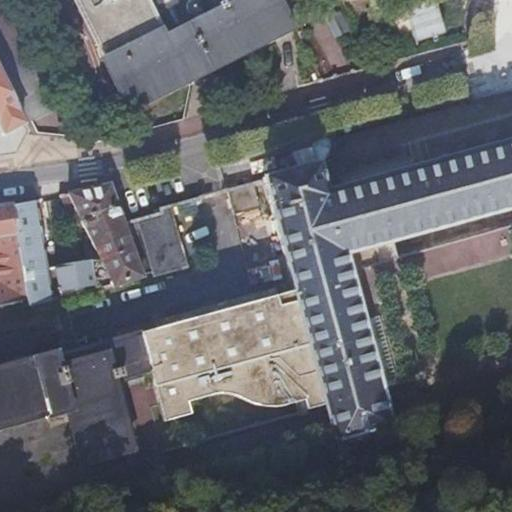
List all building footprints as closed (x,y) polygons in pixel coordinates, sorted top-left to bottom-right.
[(76,0),(130,107),(289,28),(275,0),(76,0)] [(0,156),(15,154),(30,130),(0,70),(0,156)] [(105,343),(115,379),(150,369),(155,386),(310,343),(336,437),(390,423),(343,253),(511,206),(511,142),(327,193),(319,164),(265,179),(296,291),(105,343)] [(260,203),(254,181),(237,185),(243,208),(260,203)] [(27,297),(29,305),(92,291),(116,286),(144,276),(124,220),(122,215),(111,186),(59,196),(67,212),(75,208),(101,258),(90,261),(47,269),(43,239),(40,216),(47,215),(44,199),(14,205),(27,297)] [(162,210),(124,220),(144,276),(194,263),(177,201),(161,205),(162,210)] [(0,302),(27,297),(14,205),(0,206),(0,302)] [(161,205),(122,215),(124,220),(162,210),(161,205)] [(81,231),(43,239),(47,269),(90,261),(81,231)] [(83,462),(134,448),(115,379),(105,343),(105,341),(56,355),(56,353),(0,368),(0,425),(46,412),(47,415),(67,410),(83,462)]
